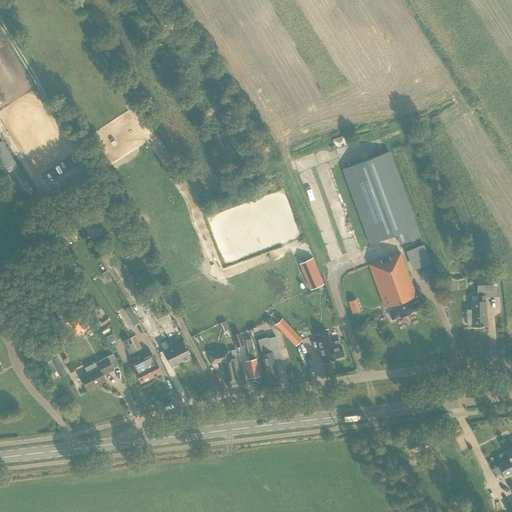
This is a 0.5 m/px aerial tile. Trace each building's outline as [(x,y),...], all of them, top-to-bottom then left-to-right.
[(2,141),(0,142),(0,169),(2,172),(15,163),(2,141)] [(396,234),(400,245),(420,237),(389,152),(349,167),(341,169),(369,244),(377,241),(396,234)] [(91,215),(79,223),(85,231),(97,223),(91,215)] [(46,237),(56,232),(53,227),(44,232),(46,237)] [(72,231),(64,236),(68,242),(76,236),(72,231)] [(54,236),(45,240),(51,251),(60,246),(54,236)] [(400,253),(368,264),(385,308),(387,307),(391,320),(400,316),(400,317),(410,313),(419,309),(414,297),(416,296),(400,253)] [(312,259),(299,264),(308,290),(322,285),(312,259)] [(477,276),(477,292),(492,292),(492,276),(477,276)] [(471,310),(466,310),(466,325),(472,324),(472,326),(486,326),(485,301),(485,295),(478,296),(478,302),(471,302),(471,310)] [(124,310),(133,325),(139,322),(130,306),(124,310)] [(162,326),(168,337),(181,362),(190,357),(182,341),(176,343),(173,337),(175,336),(174,333),(176,331),(167,314),(158,319),(161,326),(162,326)] [(302,340),(282,318),(275,324),(295,346),(302,340)] [(316,335),(317,340),(319,346),(318,346),(323,362),(335,359),(334,358),(343,356),(340,345),(339,342),(330,344),(327,332),(316,335)] [(243,345),(240,333),(233,336),(236,347),(243,345)] [(134,336),(130,338),(136,350),(140,348),(134,336)] [(277,371),(272,352),(279,350),(275,336),(267,338),(267,337),(258,340),(259,346),(260,346),(262,354),(267,374),(277,371)] [(181,362),(168,337),(165,338),(169,346),(162,349),(171,367),(181,362)] [(249,360),(245,361),(248,378),(259,375),(255,359),(253,347),(251,339),(245,340),(247,348),(249,360)] [(237,357),(229,359),(227,351),(209,355),(210,363),(222,361),(227,382),(231,381),(242,379),(238,362),(237,357)] [(141,358),(144,365),(151,378),(161,373),(151,353),(141,358)] [(113,370),(108,360),(106,357),(84,368),(87,374),(81,378),(87,390),(105,380),(102,375),(113,370)] [(151,378),(144,365),(141,358),(130,364),(140,383),(151,378)] [(511,449),(506,453),(510,461),(499,466),(504,476),(511,471),(511,449)]
